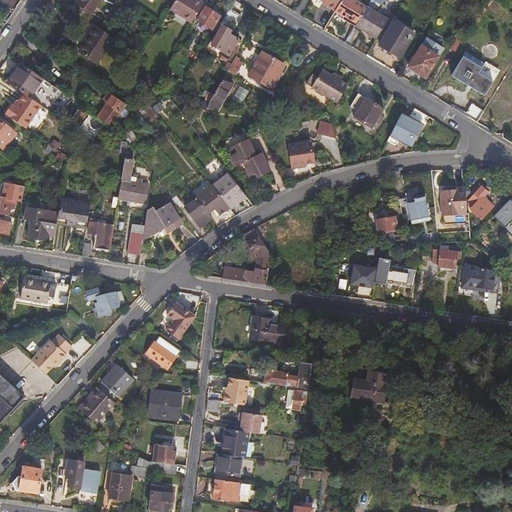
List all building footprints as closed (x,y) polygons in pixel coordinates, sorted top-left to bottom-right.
[(77,0),(75,4),(89,14),(98,0),(77,0)] [(196,0),(175,0),(169,10),(190,22),(202,4),(196,0)] [(318,0),(322,2),(327,5),(326,7),(334,11),(334,10),(340,0),(318,0)] [(340,0),(334,10),(348,19),(347,21),(354,26),(357,20),(364,9),(366,7),(353,0),(340,0)] [(206,8),(198,22),(215,33),(221,24),(218,22),(221,17),(206,8)] [(223,21),(233,28),(240,15),(230,8),(223,21)] [(357,20),(354,26),(354,27),(375,40),(386,22),(364,9),(357,20)] [(392,24),(378,47),(399,59),(413,36),(392,24)] [(94,26),(83,45),(100,56),(113,37),(94,26)] [(222,28),(212,45),(229,55),(238,42),(229,36),(231,33),(222,28)] [(457,36),(449,49),(456,53),(464,40),(457,36)] [(78,53),(92,62),(96,64),(100,56),(83,45),(78,53)] [(421,49),(408,69),(423,78),(436,58),(421,49)] [(234,50),(224,66),(223,67),(222,69),(226,71),(234,58),(238,52),(234,50)] [(466,51),(452,75),(484,94),(498,71),(466,51)] [(261,53),(247,77),(273,92),(280,79),(279,78),(285,67),(261,53)] [(31,58),(26,66),(36,73),(41,65),(31,58)] [(234,58),(226,71),(233,76),(240,65),(236,62),(237,60),(234,58)] [(24,94),(40,105),(47,110),(61,91),(20,63),(13,73),(15,75),(9,84),(21,92),(24,94)] [(277,90),(284,96),(300,75),(293,70),(277,90)] [(306,85),(312,88),(316,93),(324,97),(328,98),(337,103),(347,86),(339,81),(331,76),(322,71),(317,78),(312,75),(306,85)] [(150,91),(154,84),(147,79),(143,86),(147,89),(150,91)] [(220,82),(207,103),(202,102),(200,108),(213,112),(216,106),(218,107),(231,85),(220,82)] [(147,89),(142,97),(146,99),(151,91),(150,91),(147,89)] [(10,105),(4,114),(24,128),(40,105),(24,94),(18,102),(14,107),(11,106),(10,105)] [(116,104),(104,121),(108,124),(124,104),(110,94),(105,101),(107,102),(109,99),(116,104)] [(348,108),(356,113),(353,118),(371,128),(375,123),(378,125),(383,118),(379,116),(382,110),(356,94),(348,108)] [(107,102),(97,116),(104,121),(116,104),(109,99),(107,102)] [(472,105),(466,115),(476,122),(483,112),(472,105)] [(401,114),(385,145),(391,149),(395,144),(404,148),(408,142),(411,143),(421,125),(424,126),(429,118),(413,109),(407,117),(401,114)] [(86,113),(76,128),(79,130),(90,115),(86,113)] [(90,115),(79,130),(93,140),(104,124),(90,115)] [(332,137),(336,124),(321,119),(317,132),(332,137)] [(173,126),(181,137),(189,130),(181,120),(173,126)] [(0,147),(12,130),(0,122),(0,147)] [(56,124),(47,139),(61,149),(66,142),(63,140),(68,132),(56,124)] [(231,156),(236,166),(244,162),(251,175),(256,173),(258,177),(270,171),(261,153),(255,156),(247,139),(235,145),(239,152),(231,156)] [(289,148),(293,169),(301,168),(301,165),(315,162),(312,144),(289,148)] [(123,162),(117,199),(143,203),(146,185),(128,182),(131,163),(123,162)] [(212,187),(228,208),(237,201),(235,199),(244,193),(229,174),(212,187)] [(3,185),(1,199),(0,198),(0,214),(3,216),(8,214),(9,211),(13,210),(15,201),(20,202),(22,187),(3,185)] [(468,206),(476,213),(481,208),(485,212),(491,205),(481,196),(485,192),(479,185),(468,196),(473,201),(468,206)] [(197,199),(207,212),(212,208),(218,214),(224,210),(225,212),(229,209),(228,208),(212,187),(212,186),(196,198),(197,199)] [(465,214),(465,211),(464,188),(455,188),(455,191),(440,191),(441,215),(465,214)] [(405,195),(396,196),(400,214),(408,213),(410,223),(418,221),(418,218),(429,216),(424,194),(412,197),(411,193),(411,189),(404,191),(405,195)] [(244,193),(235,199),(237,201),(228,208),(229,209),(230,210),(247,198),(244,193)] [(59,199),(56,223),(66,225),(67,222),(76,224),(76,226),(85,228),(89,203),(59,199)] [(185,208),(200,228),(212,219),(207,212),(197,199),(185,208)] [(511,202),(508,199),(492,216),(504,227),(510,220),(511,222),(511,202)] [(143,226),(140,246),(168,225),(174,231),(182,225),(167,205),(154,215),(151,211),(144,216),(143,226)] [(481,208),(476,213),(480,217),(485,212),(481,208)] [(25,209),(23,220),(29,221),(26,239),(46,242),(50,224),(44,223),(45,212),(25,209)] [(393,218),(375,222),(377,233),(385,231),(385,233),(396,231),(393,218)] [(89,219),(87,234),(94,235),(92,250),(109,252),(113,226),(103,224),(94,223),(94,220),(89,219)] [(0,220),(0,234),(8,235),(10,222),(0,220)] [(131,224),(125,254),(138,256),(140,246),(143,226),(131,224)] [(242,280),(265,284),(270,255),(270,252),(259,235),(247,243),(251,249),(256,256),(255,269),(224,264),(223,272),(242,275),(242,280)] [(437,251),(431,250),(429,264),(435,265),(435,268),(452,270),(453,260),(457,261),(458,253),(445,251),(445,247),(438,246),(437,251)] [(252,259),(256,256),(251,249),(247,252),(252,259)] [(493,268),(465,264),(461,285),(474,287),(474,288),(493,291),(496,271),(493,270),(493,268)] [(402,272),(386,269),(384,280),(410,284),(412,273),(410,273),(411,269),(402,267),(402,272)] [(370,269),(347,269),(347,284),(370,284),(370,269)] [(23,278),(19,298),(47,302),(50,282),(23,278)] [(95,302),(97,305),(94,307),(93,308),(98,320),(103,318),(110,317),(111,314),(110,311),(117,307),(113,294),(97,298),(94,292),(84,296),(87,305),(95,302)] [(178,300),(168,313),(177,319),(168,332),(180,341),(199,315),(178,300)] [(66,315),(74,324),(79,318),(70,311),(66,315)] [(269,319),(252,316),(249,336),(280,341),(283,324),(269,322),(269,319)] [(158,334),(154,340),(178,356),(181,351),(158,334)] [(30,360),(45,374),(52,367),(54,368),(60,362),(66,356),(64,354),(71,347),(58,335),(52,342),(51,341),(41,350),(30,360)] [(178,356),(154,340),(145,353),(169,369),(178,356)] [(244,352),(225,349),(223,361),(242,364),(244,352)] [(154,363),(149,359),(146,363),(154,369),(158,364),(155,362),(154,363)] [(308,388),(311,362),(301,361),(299,376),(288,374),(288,371),(266,368),(264,381),(308,388)] [(133,379),(116,363),(101,380),(117,395),(133,379)] [(354,377),(352,396),(381,399),(383,400),(387,371),(385,371),(369,369),(367,378),(354,377)] [(0,422),(23,396),(0,375),(0,422)] [(250,380),(229,378),(226,403),(247,406),(250,380)] [(95,422),(113,400),(96,385),(87,396),(91,399),(81,411),(95,422)] [(179,392),(148,389),(145,414),(175,418),(179,392)] [(306,410),(308,391),(294,390),(292,407),(300,409),(300,412),(305,413),(306,410)] [(77,408),(81,411),(91,399),(87,396),(77,408)] [(221,401),(207,399),(206,410),(219,412),(221,401)] [(251,431),(258,433),(261,414),(243,412),(240,430),(251,431)] [(224,442),(223,454),(242,456),(247,457),(251,431),(240,430),(226,428),(223,427),(221,441),(224,442)] [(451,436),(441,434),(439,451),(449,452),(451,436)] [(100,448),(103,444),(97,438),(93,442),(100,448)] [(173,447),(153,444),(151,459),(171,462),(173,447)] [(218,461),(217,472),(240,476),(242,456),(223,454),(219,453),(216,453),(214,461),(218,461)] [(131,474),(144,476),(145,469),(146,460),(138,456),(137,465),(128,465),(127,472),(132,473),(131,474)] [(84,460),(67,458),(66,470),(69,470),(67,484),(79,486),(78,492),(96,494),(100,470),(83,467),(84,460)] [(174,473),(175,464),(146,460),(145,469),(174,473)] [(41,468),(23,466),(21,476),(17,475),(11,482),(14,489),(37,492),(41,468)] [(131,476),(113,473),(109,496),(128,500),(131,476)] [(248,492),(249,484),(209,477),(207,493),(212,494),(212,500),(220,501),(220,499),(236,501),(237,495),(240,495),(240,496),(247,498),(248,497),(249,493),(248,492)] [(167,511),(171,489),(150,485),(146,509),(165,511),(167,511)]
